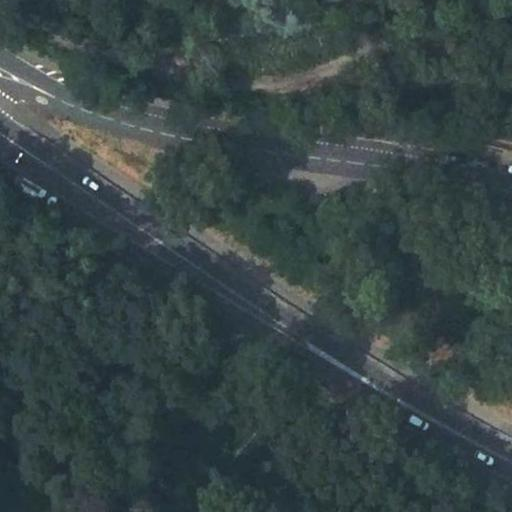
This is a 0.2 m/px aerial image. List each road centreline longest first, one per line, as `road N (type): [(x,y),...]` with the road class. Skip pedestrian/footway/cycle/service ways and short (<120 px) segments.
road 1 (primary): [(497,452),(0,116)]
road 2 (primary): [(0,164),(416,426),(497,452)]
road 3 (unclassified): [(38,86),(123,118),(236,144),(511,190)]
